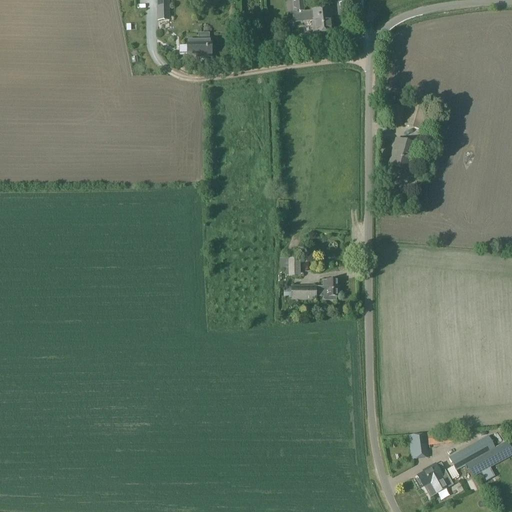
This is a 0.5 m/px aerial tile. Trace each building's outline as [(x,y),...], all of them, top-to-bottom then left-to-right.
[(140,0),(129,0),(130,24),(141,24),(140,0)] [(285,1),(286,13),(304,12),(302,0),(292,0),(292,1),(285,1)] [(340,0),(342,8),(356,6),(355,0),(340,0)] [(157,5),(157,16),(170,15),(169,5),(157,5)] [(300,12),(301,19),(312,18),(314,35),(334,32),(331,8),(311,11),(300,12)] [(211,40),(187,39),(187,55),(202,55),(202,57),(211,57),(211,40)] [(426,114),(439,118),(441,108),(412,100),(404,126),(421,131),(426,114)] [(390,106),(388,122),(401,125),(404,108),(390,106)] [(436,120),(427,117),(422,131),(432,134),(436,120)] [(389,164),(410,170),(416,145),(396,140),(389,164)] [(288,260),(281,260),(281,270),(284,270),(284,275),(288,275),(288,277),(300,277),(300,259),(288,258),(288,260)] [(316,297),(328,297),(338,297),(338,291),(337,291),(337,280),(322,281),(323,287),(316,287),(316,286),(291,286),(291,301),(316,301),(316,297)] [(457,441),(456,432),(427,435),(428,445),(457,441)] [(411,459),(429,457),(426,435),(408,437),(411,459)] [(455,471),(466,465),(495,448),(488,436),(448,458),(455,471)] [(473,477),(511,455),(511,451),(507,441),(495,448),(466,465),(473,477)] [(448,488),(435,465),(427,470),(428,471),(417,477),(423,487),(424,486),(430,497),(448,488)] [(452,474),(446,477),(450,487),(456,484),(452,474)]
